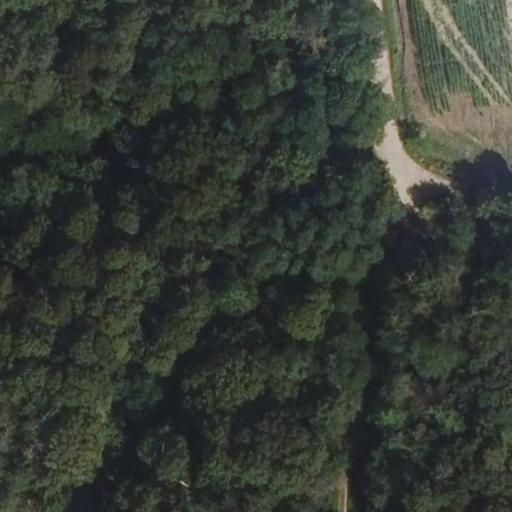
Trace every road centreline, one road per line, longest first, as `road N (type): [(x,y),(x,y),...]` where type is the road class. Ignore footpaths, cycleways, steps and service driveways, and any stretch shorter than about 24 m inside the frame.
road 1 (track): [(343,511),(349,380),(342,291)]
road 2 (track): [(408,177),(380,44)]
